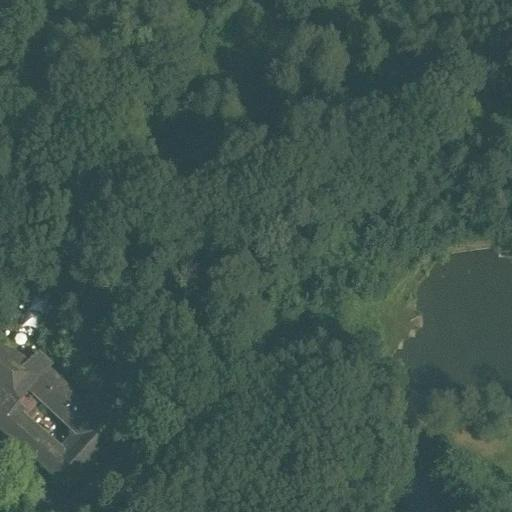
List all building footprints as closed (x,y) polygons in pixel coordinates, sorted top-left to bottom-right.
[(0,352),(0,368),(8,358),(0,352)] [(8,358),(0,368),(0,417),(13,401),(24,387),(39,369),(36,366),(31,373),(8,358)] [(72,381),(90,398),(106,382),(88,365),(72,381)] [(97,422),(39,369),(24,387),(44,406),(80,440),(97,422)] [(44,406),(24,387),(13,401),(31,421),(44,406)] [(31,421),(13,401),(0,417),(0,435),(47,477),(61,461),(23,428),(31,421)] [(61,461),(47,477),(66,493),(115,439),(97,422),(80,440),(61,461)]
